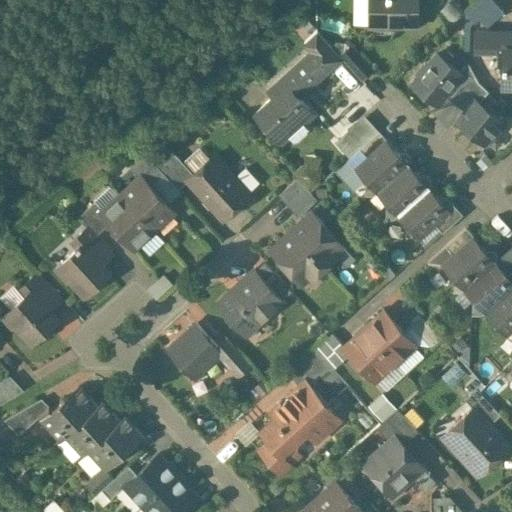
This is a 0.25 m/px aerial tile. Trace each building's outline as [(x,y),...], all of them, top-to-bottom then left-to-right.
[(411,0),(369,0),(369,22),(411,23),(411,0)] [(485,0),(477,0),(465,12),(472,20),(490,5),(485,0)] [(339,55),(316,29),(303,41),(311,50),(327,68),(340,56),(339,55)] [(511,46),(511,31),(476,30),(474,53),(475,52),(475,50),(502,51),(501,84),(511,83),(511,46)] [(372,68),(351,44),(339,55),(340,56),(360,78),(372,68)] [(311,50),(268,89),(274,95),(255,112),(278,138),(310,109),(295,92),(303,84),(308,85),(327,68),(311,50)] [(437,53),(426,66),(424,64),(417,73),(419,74),(412,83),(437,103),(444,94),(461,73),(459,71),(437,53)] [(461,73),(444,94),(454,102),(475,76),(467,61),(459,71),(461,73)] [(488,90),(478,80),(475,76),(454,102),(463,110),(474,97),(479,101),(488,90)] [(479,101),(474,97),(463,110),(456,119),(485,142),(493,132),(494,133),(504,122),(479,101)] [(400,152),(378,130),(359,147),(367,156),(354,167),(365,179),(364,194),(371,194),(374,193),(376,191),(409,162),(409,161),(410,160),(411,157),(410,154),(409,153),(408,152),(406,151),(404,151),(402,152),(400,152)] [(192,173),(170,148),(154,162),(164,172),(178,188),(187,179),(186,178),(192,173)] [(154,162),(146,153),(131,167),(139,176),(142,173),(151,184),(164,172),(154,162)] [(249,192),(214,153),(192,173),(186,178),(187,179),(221,217),(249,192)] [(409,162),(376,191),(386,202),(385,217),(392,217),(395,216),(397,214),(429,185),(430,183),(431,181),(431,178),(430,177),(429,176),(427,175),(425,174),(422,175),(421,176),(409,162)] [(151,184),(142,173),(139,176),(121,192),(153,228),(174,209),(151,184)] [(297,176),(278,194),(297,216),(316,198),(297,176)] [(441,199),(429,185),(397,214),(412,231),(425,219),(430,225),(434,222),(442,231),(462,213),(450,200),(441,199)] [(153,228),(121,192),(103,209),(100,211),(109,221),(133,247),(153,228)] [(95,200),(80,214),(89,224),(97,233),(109,221),(100,211),(103,209),(95,200)] [(342,244),(312,210),(291,229),(323,265),(332,256),(333,252),(342,244)] [(425,219),(412,231),(426,246),(442,231),(434,222),(430,225),(425,219)] [(89,224),(71,240),(77,247),(59,263),(61,265),(58,267),(58,270),(64,278),(68,274),(85,292),(105,274),(97,265),(111,253),(109,251),(112,249),(97,233),(89,224)] [(487,250),(465,226),(445,245),(453,253),(441,264),(452,276),(451,290),(459,290),(461,289),(463,288),(495,259),(496,258),(497,256),(497,255),(497,253),(496,252),(496,251),(494,249),(493,249),(490,248),(488,249),(487,250)] [(323,265),(291,229),(270,248),(300,281),(309,273),(313,274),(323,265)] [(495,259),(463,288),(472,299),(471,313),(479,313),(482,312),(484,311),(511,285),(511,270),(510,271),(508,272),(507,273),(495,259)] [(254,268),(216,303),(244,333),(282,299),(254,268)] [(35,273),(20,287),(25,293),(2,313),(12,324),(16,320),(32,338),(28,341),(29,343),(53,321),(45,312),(59,300),(58,298),(60,296),(39,273),(36,275),(35,273)] [(511,285),(484,311),(499,327),(511,316),(511,315),(511,285)] [(414,342),(383,308),(363,327),(394,360),(414,342)] [(441,336),(419,312),(409,322),(430,346),(441,336)] [(196,322),(167,348),(193,376),(219,353),(222,351),(216,345),(196,322)] [(394,360),(363,327),(344,344),(374,378),(394,360)] [(330,333),(314,347),(322,356),(337,342),(330,333)] [(250,363),(225,337),(216,345),(222,351),(219,353),(238,374),(250,363)] [(313,347),(287,371),(298,383),(305,377),(308,380),(318,371),(320,373),(329,365),(322,356),(314,347),(313,347)] [(7,377),(0,381),(0,399),(18,390),(7,377)] [(298,383),(269,410),(274,415),(259,429),(284,457),(297,446),(297,438),(306,430),(312,436),(327,422),(322,416),(332,407),(308,380),(305,377),(298,383)] [(64,395),(51,407),(48,404),(44,408),(37,414),(38,415),(59,438),(64,434),(98,403),(81,385),(67,398),(64,395)] [(500,413),(476,387),(464,397),(472,406),(473,406),(489,423),(500,413)] [(369,402),(383,418),(398,405),(384,389),(369,402)] [(36,399),(4,417),(18,433),(38,415),(37,414),(44,408),(36,399)] [(98,403),(64,434),(82,453),(87,448),(120,418),(103,399),(98,403)] [(472,406),(448,429),(457,439),(453,443),(479,471),(508,445),(489,423),(473,406),(472,406)] [(397,407),(376,426),(389,441),(395,435),(403,443),(405,441),(417,430),(397,407)] [(120,418),(87,448),(102,465),(105,468),(106,467),(143,433),(125,414),(120,418)] [(389,441),(364,463),(391,493),(422,465),(406,447),(409,445),(405,441),(403,443),(395,435),(389,441)] [(166,461),(159,454),(134,475),(121,487),(139,507),(181,469),(170,457),(166,461)] [(100,489),(113,476),(106,467),(105,468),(102,465),(85,481),(96,492),(100,489)] [(121,487),(134,475),(125,466),(113,476),(100,489),(108,498),(121,487)] [(193,483),(181,469),(139,507),(143,511),(173,511),(195,493),(190,486),(193,483)] [(335,481),(300,511),(362,511),(363,511),(335,481)] [(65,511),(53,498),(44,506),(49,511),(65,511)]
